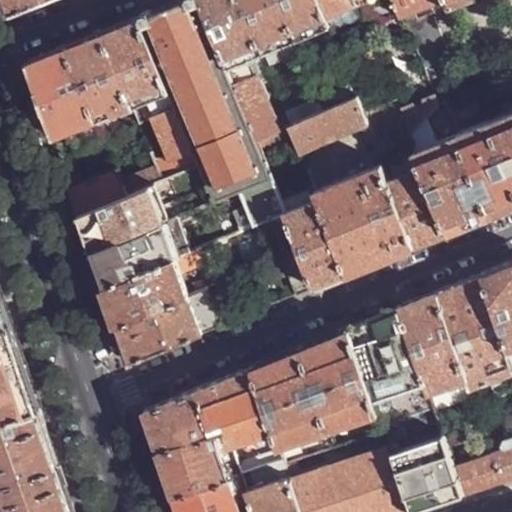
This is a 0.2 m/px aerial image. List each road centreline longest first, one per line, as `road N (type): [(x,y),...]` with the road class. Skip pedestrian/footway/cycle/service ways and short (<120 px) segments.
road 1 (residential): [(92,407),(511,236)]
road 2 (tertiary): [(92,407),(0,139)]
road 3 (residential): [(115,0),(0,46)]
